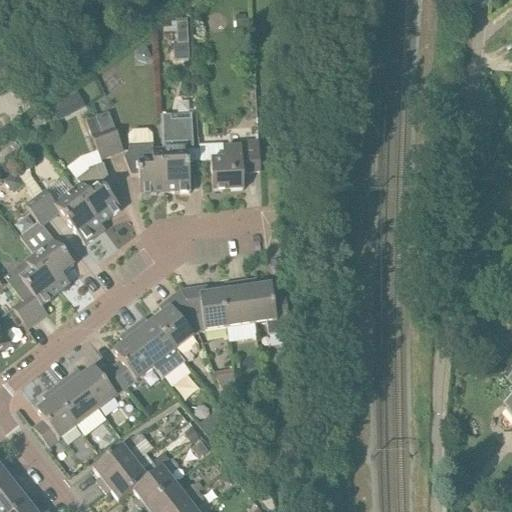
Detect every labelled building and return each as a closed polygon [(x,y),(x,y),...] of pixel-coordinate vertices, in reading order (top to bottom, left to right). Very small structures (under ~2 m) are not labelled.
[(234,18),(234,29),(244,29),(244,18),(234,18)] [(172,46),(173,64),(187,64),(185,27),(175,27),(175,46),(172,46)] [(22,101),(28,91),(17,84),(10,94),(22,101)] [(112,159),(123,154),(114,128),(108,114),(96,118),(112,159)] [(163,197),(175,196),(190,196),(189,183),(189,166),(198,165),(197,151),(192,151),(190,115),(158,117),(160,150),(163,197)] [(101,163),(112,159),(96,118),(86,122),(92,137),(98,156),(101,163)] [(128,138),(128,147),(128,152),(122,159),(129,178),(139,178),(140,198),(163,197),(160,150),(152,150),(151,146),(151,138),(146,135),(132,135),(128,138)] [(198,165),(210,164),(212,194),(243,192),(242,175),(260,174),(258,142),(240,144),(240,148),(222,149),(222,146),(197,148),(197,151),(198,165)] [(98,156),(78,162),(66,172),(77,186),(72,190),(100,229),(101,228),(121,213),(106,193),(111,190),(101,165),(101,163),(98,156)] [(9,192),(21,184),(15,175),(3,184),(9,192)] [(100,229),(72,190),(70,192),(61,179),(44,192),(53,205),(74,233),(85,224),(93,234),(100,229)] [(51,222),(59,216),(44,192),(34,200),(51,222)] [(41,229),(51,222),(34,200),(25,207),(41,229)] [(60,295),(70,288),(62,277),(74,268),(43,229),(23,244),(32,257),(60,295)] [(38,325),(48,317),(41,309),(60,295),(32,257),(4,279),(22,302),(21,303),(38,325)] [(258,288),(257,281),(248,282),(255,326),(266,324),(268,336),(291,333),(284,290),(272,292),(271,286),(258,288)] [(228,330),(255,326),(248,282),(225,285),(226,292),(222,293),(228,330)] [(209,295),(208,288),(181,292),(198,335),(228,330),(222,293),(209,295)] [(175,353),(193,339),(198,335),(181,292),(159,309),(163,315),(153,323),(175,353)] [(28,332),(38,325),(21,303),(12,309),(28,332)] [(150,325),(145,319),(126,334),(153,370),(163,383),(185,366),(175,353),(153,323),(150,325)] [(0,353),(12,345),(0,329),(0,353)] [(126,391),(153,370),(126,334),(119,339),(124,345),(113,353),(120,363),(110,370),(126,391)] [(511,351),(492,366),(511,395),(511,351)] [(71,377),(98,412),(126,391),(110,370),(101,378),(93,368),(82,377),(78,371),(71,377)] [(226,406),(240,402),(234,386),(232,371),(213,374),(226,406)] [(76,429),(98,412),(71,377),(49,394),(76,429)] [(48,451),(49,451),(59,443),(58,443),(76,429),(49,394),(42,399),(47,405),(36,413),(43,423),(33,430),(48,451)] [(191,446),(199,440),(192,431),(184,437),(191,446)] [(101,490),(144,456),(151,450),(139,434),(92,470),(99,480),(95,484),(101,490)] [(118,504),(132,492),(157,473),(144,456),(101,490),(106,497),(110,494),(118,504)] [(141,511),(175,485),(167,476),(178,468),(172,461),(157,473),(132,492),(139,502),(135,505),(141,511)] [(0,501),(19,486),(7,470),(0,475),(0,501)] [(182,495),(175,485),(141,511),(140,511),(174,511),(198,494),(192,487),(182,495)] [(0,511),(19,511),(28,506),(20,496),(25,493),(19,486),(0,501),(0,511)] [(195,511),(193,509),(203,501),(198,494),(174,511),(195,511)]
